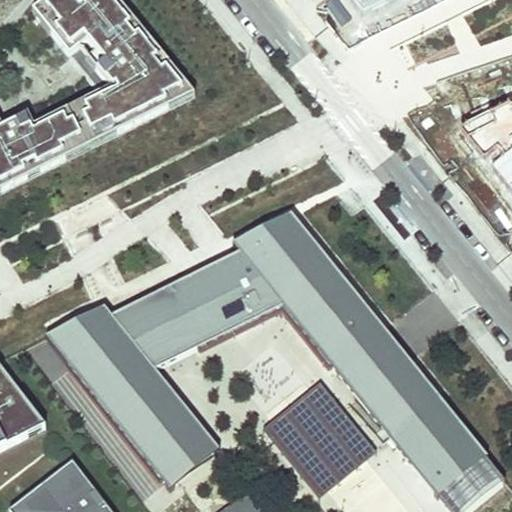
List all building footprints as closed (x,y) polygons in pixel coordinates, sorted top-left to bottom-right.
[(75,109),(96,148),(195,98),(115,0),(49,0),(33,14),(70,59),(75,66),(82,75),(87,81),(100,97),(75,109)] [(388,0),(382,0),(373,4),(380,24),(395,19),(388,0)] [(0,195),(96,148),(75,109),(34,130),(28,117),(2,129),(0,126),(0,195)] [(511,111),(464,135),(511,196),(511,111)] [(104,311),(46,340),(168,499),(220,459),(159,379),(287,318),(335,378),(387,337),(292,218),(232,248),(239,257),(111,319),(104,311)] [(387,337),(335,378),(367,418),(419,376),(387,337)] [(0,452),(28,439),(23,429),(39,421),(2,373),(0,374),(0,452)] [(419,376),(367,418),(390,447),(442,405),(419,376)] [(268,438),(322,504),(377,459),(323,393),(268,438)] [(442,405),(390,447),(441,511),(492,468),(442,405)] [(23,429),(28,439),(46,430),(39,421),(23,429)] [(59,475),(70,490),(84,480),(72,465),(59,475)] [(59,475),(22,504),(28,511),(108,511),(84,480),(70,490),(59,475)] [(268,511),(258,497),(236,511),(268,511)]
